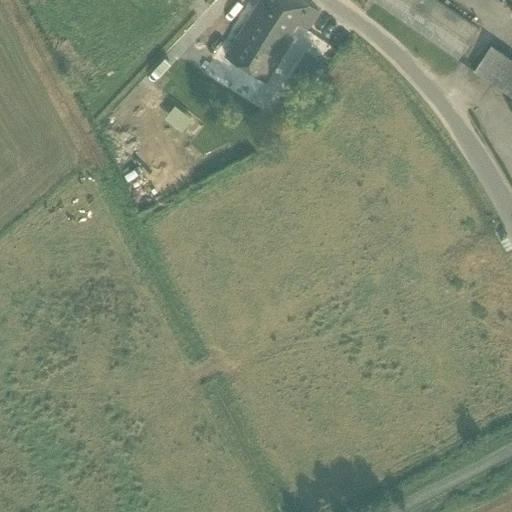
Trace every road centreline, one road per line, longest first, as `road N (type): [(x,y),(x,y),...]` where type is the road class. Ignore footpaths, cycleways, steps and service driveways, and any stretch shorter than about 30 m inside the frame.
road 1 (unclassified): [(328,0),(416,70),(511,222)]
road 2 (track): [(391,511),(511,449)]
